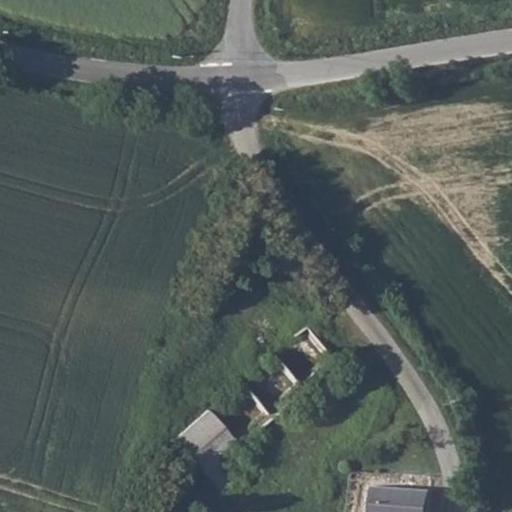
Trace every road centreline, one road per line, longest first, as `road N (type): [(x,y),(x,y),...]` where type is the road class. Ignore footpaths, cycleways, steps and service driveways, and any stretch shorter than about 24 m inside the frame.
road 1 (unclassified): [(233,79),(240,127),(261,166),(422,402),(456,511)]
road 2 (unclassified): [(511,43),(233,79)]
road 3 (unclassified): [(233,79),(123,77),(0,53)]
